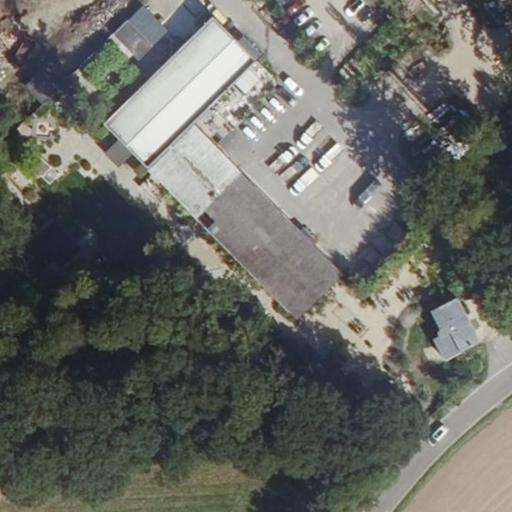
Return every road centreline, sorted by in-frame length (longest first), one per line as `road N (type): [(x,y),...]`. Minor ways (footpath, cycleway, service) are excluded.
road 1 (unknown): [(511,359),(476,260),(340,101),(320,0)]
road 2 (unclassified): [(511,381),(439,442),(380,511)]
